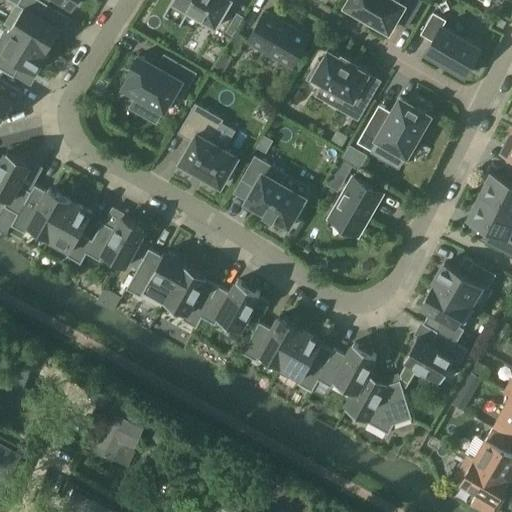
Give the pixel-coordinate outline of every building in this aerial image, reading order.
[(18,0),(17,3),(5,23),(11,27),(48,49),(61,28),(40,16),(48,3),(43,0),(18,0)] [(181,24),(189,9),(217,26),(225,13),(223,12),(229,0),(171,0),(164,14),(181,24)] [(397,0),(348,0),(346,5),(389,30),(397,16),(409,23),(422,0),(406,0),(404,4),(397,0)] [(264,10),(248,40),(292,66),(309,36),(264,10)] [(237,12),(226,31),(233,35),(244,16),(237,12)] [(433,12),(421,33),(433,40),(426,51),(466,74),(481,47),(443,25),(447,19),(433,12)] [(504,20),(500,18),(496,25),(500,27),(503,28),(507,21),(504,20)] [(48,49),(11,27),(0,44),(0,67),(14,76),(22,63),(35,71),(48,49)] [(235,31),(226,46),(236,52),(245,37),(235,31)] [(318,59),(307,78),(321,86),(323,82),(343,94),(336,106),(359,119),(372,96),(360,89),(370,72),(357,65),(358,63),(342,53),(341,55),(328,48),(321,60),(318,59)] [(172,57),(165,69),(139,54),(129,71),(131,72),(124,86),(165,110),(179,86),(186,90),(197,71),(172,57)] [(0,121),(1,122),(14,101),(22,88),(2,75),(0,74),(0,121)] [(407,155),(431,114),(400,96),(385,122),(373,115),(357,141),(371,149),(377,138),(407,155)] [(221,185),(238,155),(211,140),(224,119),(196,103),(178,132),(192,140),(180,161),(221,185)] [(337,130),(331,140),(342,146),(348,136),(337,130)] [(511,153),(511,130),(503,149),(511,153)] [(266,150),(273,139),(263,133),(256,145),(266,150)] [(343,156),(360,166),(367,154),(350,144),(343,156)] [(0,165),(8,150),(0,163),(0,165)] [(30,162),(8,150),(0,165),(0,194),(8,199),(5,206),(18,213),(12,224),(31,190),(19,183),(30,162)] [(305,196),(282,183),(288,172),(255,154),(242,178),(255,186),(247,200),(266,211),(265,212),(274,217),(275,216),(292,226),(302,208),(299,206),(305,196)] [(341,159),(334,171),(345,178),(353,165),(341,159)] [(511,182),(491,172),(480,194),(511,210),(511,182)] [(353,175),(329,217),(358,233),(382,192),(353,175)] [(31,190),(12,224),(26,232),(30,226),(50,237),(71,199),(49,187),(47,191),(35,184),(31,190)] [(511,236),(508,235),(511,225),(511,210),(480,194),(469,216),(492,228),(486,240),(511,252),(511,236)] [(93,211),(71,199),(50,237),(71,248),(67,255),(81,262),(103,221),(93,239),(81,232),(93,211)] [(116,228),(103,221),(81,262),(87,252),(100,259),(104,253),(125,265),(146,227),(123,215),(116,228)] [(143,238),(138,247),(147,251),(150,246),(151,243),(143,238)] [(143,258),(127,289),(141,296),(145,290),(165,301),(186,263),(164,252),(163,253),(150,246),(147,251),(143,258)] [(446,261),(433,282),(470,304),(482,284),(488,287),(496,273),(466,255),(459,268),(446,261)] [(186,263),(165,301),(186,313),(182,319),(196,326),(218,285),(206,278),(208,275),(186,263)] [(218,285),(196,326),(197,327),(202,316),(215,323),(219,317),(240,329),(254,304),(264,310),(269,301),(258,295),(261,291),(238,279),(231,292),(218,285)] [(433,282),(421,304),(431,310),(425,321),(424,322),(434,328),(434,329),(437,331),(436,332),(467,350),(468,349),(468,347),(457,341),(464,328),(458,324),(470,304),(433,282)] [(273,328),(259,321),(243,351),(257,359),(261,352),(281,364),(302,327),(280,315),(273,328)] [(504,334),(510,323),(501,318),(495,329),(504,334)] [(302,327),(281,364),(302,376),(298,382),(311,389),(328,359),(333,350),(321,343),(323,339),(302,327)] [(498,344),(504,334),(495,329),(489,339),(498,344)] [(460,361),(467,350),(436,332),(430,342),(417,335),(405,357),(441,379),(454,358),(460,361)] [(345,408),(347,409),(367,372),(377,354),(355,342),(347,355),(334,347),(328,359),(311,389),(312,390),(319,378),(332,386),(335,379),(355,391),(345,408)] [(17,355),(0,393),(0,398),(9,402),(27,360),(17,355)] [(480,375),(486,365),(477,360),(471,370),(480,375)] [(404,367),(400,374),(401,379),(408,383),(414,373),(404,367)] [(471,371),(462,386),(472,392),(481,377),(471,371)] [(388,383),(367,372),(347,409),(389,432),(394,423),(413,417),(400,379),(388,383)] [(511,395),(493,426),(511,437),(511,394),(505,390),(504,391),(511,395)] [(115,397),(91,449),(113,459),(120,443),(132,448),(142,426),(135,423),(141,410),(115,397)] [(475,458),(468,454),(467,455),(509,479),(511,473),(511,451),(509,450),(511,444),(511,437),(493,426),(475,458)] [(195,438),(142,480),(151,492),(166,480),(169,482),(173,483),(176,480),(177,476),(175,473),(193,460),(205,476),(217,466),(195,438)] [(0,482),(2,484),(19,454),(0,443),(0,482)] [(471,502),(488,511),(495,511),(507,492),(502,489),(509,479),(467,455),(455,476),(478,490),(471,502)] [(264,465),(256,472),(269,488),(265,491),(264,492),(270,500),(283,489),(264,465)] [(234,467),(189,503),(196,511),(209,511),(216,506),(220,511),(239,511),(264,492),(265,491),(250,474),(244,478),(234,467)] [(300,511),(309,505),(293,487),(264,511),(300,511)] [(67,501),(73,504),(72,505),(83,511),(114,511),(79,492),(78,494),(73,491),(67,501)]
